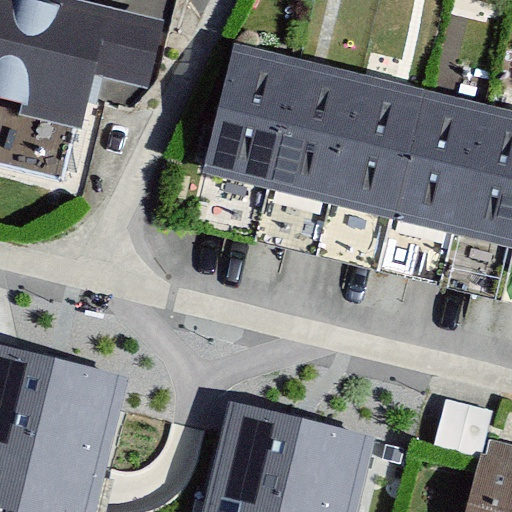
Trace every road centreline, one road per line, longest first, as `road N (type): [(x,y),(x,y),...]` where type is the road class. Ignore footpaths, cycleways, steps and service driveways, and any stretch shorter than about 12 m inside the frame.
road 1 (residential): [(511,382),(79,275)]
road 2 (residential): [(79,275),(224,0)]
